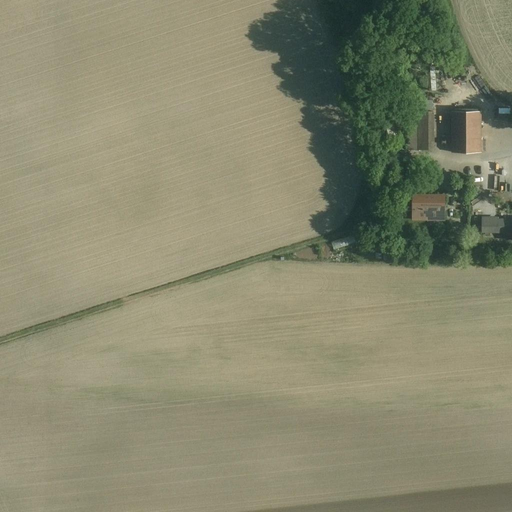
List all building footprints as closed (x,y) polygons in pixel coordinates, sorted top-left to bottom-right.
[(433,150),(435,112),(418,112),(417,149),(433,150)] [(480,153),(480,112),(451,112),(451,153),(480,153)] [(442,219),(442,197),(414,197),(413,219),(442,219)] [(483,231),(498,232),(498,220),(498,218),(483,218),(483,231)] [(511,220),(498,220),(498,232),(511,231),(511,220)] [(338,248),(359,240),(356,232),(335,241),(338,248)]
